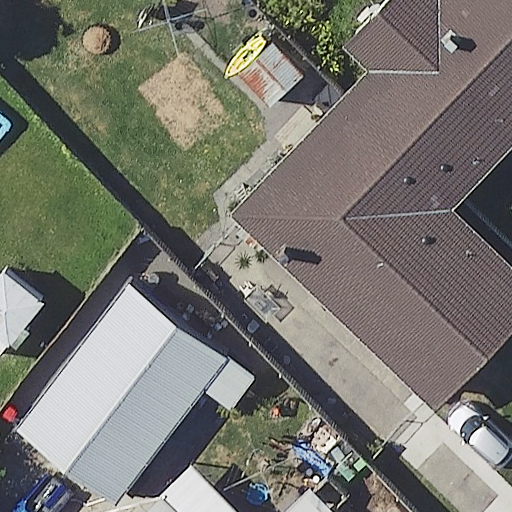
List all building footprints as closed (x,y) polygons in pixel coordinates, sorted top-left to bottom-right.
[(345,57),(216,188),(417,386),(511,289),(511,268),(427,184),(511,97),(511,0),(348,0),(318,31),(345,57)] [(300,67),(246,14),(202,58),(256,111),(300,67)] [(0,328),(29,282),(0,263),(0,328)] [(210,343),(111,268),(1,412),(100,488),(210,343)] [(11,511),(0,500),(0,511),(11,511)]
